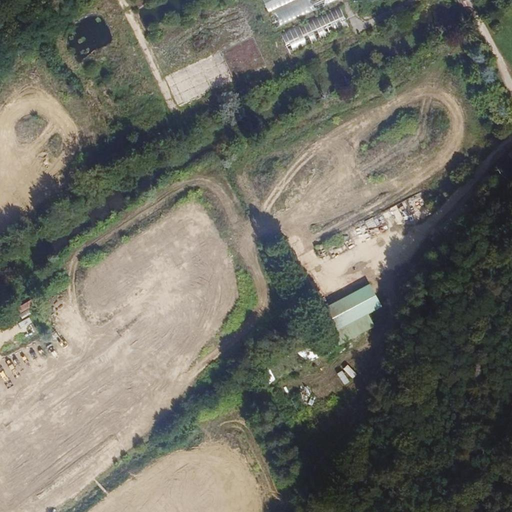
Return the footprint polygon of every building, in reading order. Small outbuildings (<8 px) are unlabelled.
[(261,0),(286,53),(351,23),(340,0),(261,0)] [(316,248),(323,257),(344,241),(337,232),(316,248)] [(369,284),(321,307),(339,345),(375,327),(369,313),(380,308),(369,284)] [(17,323),(20,329),(31,323),(27,317),(17,323)] [(312,340),(298,352),(310,365),(324,353),(312,340)] [(348,385),(359,375),(350,364),(338,375),(348,385)] [(271,371),(265,374),(269,384),(275,381),(271,371)] [(308,390),(292,400),(300,412),(315,403),(308,390)]
